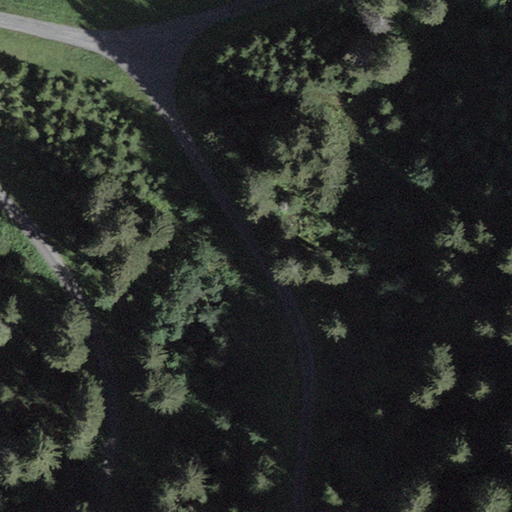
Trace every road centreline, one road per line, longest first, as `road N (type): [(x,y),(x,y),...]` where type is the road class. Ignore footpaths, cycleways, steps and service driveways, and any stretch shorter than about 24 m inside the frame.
road 1 (unclassified): [(297,511),(310,377),(300,322),(166,95),(145,31),(235,0)]
road 2 (track): [(0,186),(83,295),(102,338),(112,439),(99,511)]
road 3 (track): [(145,31),(88,31),(0,10)]
